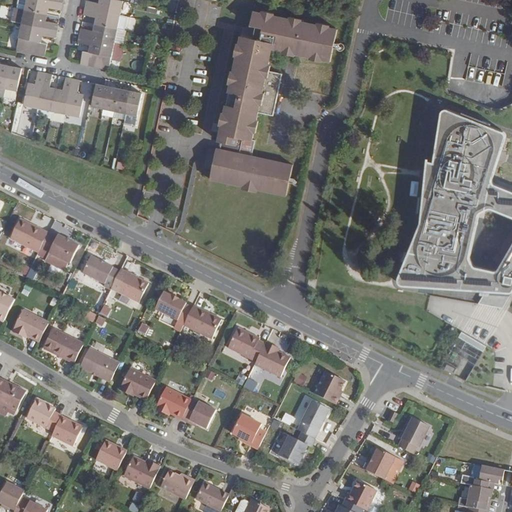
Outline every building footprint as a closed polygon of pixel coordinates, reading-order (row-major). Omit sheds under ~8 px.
[(16,0),(15,9),(22,10),(23,0),(16,0)] [(57,11),(59,4),(41,0),(23,0),(22,10),(39,14),(40,10),(44,11),(45,8),(57,11)] [(121,1),(115,0),(104,0),(104,2),(100,1),(99,4),(85,2),(83,9),(118,16),(121,1)] [(173,0),(165,0),(164,9),(172,11),(174,0),(173,0)] [(8,22),(19,25),(53,32),(55,25),(42,22),(43,19),(38,17),(39,14),(22,10),(15,9),(11,8),(8,22)] [(114,29),(118,16),(83,9),(82,16),(96,18),(95,22),(99,23),(98,26),(114,29)] [(257,113),(272,116),(281,73),(266,69),(271,48),(282,50),(281,52),(293,55),(293,53),(309,56),(309,58),(321,60),(321,59),(330,60),(336,28),(328,26),(328,24),(316,21),(316,23),(300,20),(301,18),(289,16),(288,18),(272,14),(273,12),(261,10),(260,12),(252,10),(249,25),(254,26),(252,37),(240,35),(221,126),(223,126),(222,134),(219,134),(217,142),(220,142),(218,150),(216,149),(214,158),(217,159),(215,171),(211,171),(209,180),(242,187),(241,190),(256,193),(256,190),(286,196),(292,165),(251,157),(254,141),(252,140),(257,113)] [(19,25),(17,38),(24,40),(30,41),(33,42),(34,38),(39,39),(39,37),(52,39),(53,32),(19,25)] [(111,44),(114,29),(98,26),(97,29),(93,29),(92,33),(78,30),(77,37),(111,44)] [(114,29),(111,44),(122,46),(125,32),(114,29)] [(108,58),(111,44),(77,37),(75,44),(88,47),(87,50),(92,51),(91,54),(95,55),(102,56),(108,58)] [(14,51),(21,52),(24,40),(17,38),(14,51)] [(21,52),(28,54),(30,41),(24,40),(21,52)] [(38,43),(33,42),(30,41),(28,54),(35,56),(38,43)] [(45,44),(38,43),(35,56),(43,57),(45,44)] [(85,66),(88,53),(81,52),(78,64),(85,66)] [(95,55),(91,54),(88,53),(85,66),(92,68),(95,55)] [(92,68),(99,69),(102,56),(95,55),(92,68)] [(105,70),(108,58),(102,56),(99,69),(105,70)] [(12,68),(11,72),(8,71),(4,91),(14,93),(20,69),(12,68)] [(22,108),(35,111),(42,74),(36,73),(33,86),(29,85),(28,89),(25,89),(22,108)] [(47,89),(50,76),(42,74),(35,111),(49,113),(53,94),(49,94),(50,90),(47,89)] [(57,91),(56,95),(53,94),(49,113),(62,116),(70,80),(63,78),(60,92),(57,91)] [(77,81),(70,80),(62,116),(76,119),(80,100),(77,99),(78,96),(75,95),(77,81)] [(100,90),(101,86),(95,84),(90,108),(100,111),(104,90),(100,90)] [(100,111),(111,113),(116,89),(108,87),(108,91),(104,90),(100,111)] [(111,113),(122,115),(126,95),(123,94),(124,90),(116,89),(111,113)] [(4,91),(2,101),(12,103),(14,93),(4,91)] [(131,92),(130,96),(126,95),(122,115),(121,122),(121,124),(132,127),(134,118),(139,94),(131,92)] [(404,93),(391,97),(394,105),(406,101),(404,93)] [(511,192),(503,189),(489,183),(505,135),(445,110),(438,132),(432,165),(427,164),(420,225),(398,287),(410,288),(462,291),(504,292),(511,292),(511,192)] [(100,111),(98,118),(110,120),(111,113),(100,111)] [(61,125),(62,116),(49,113),(47,122),(61,125)] [(121,122),(122,115),(111,113),(110,120),(121,122)] [(21,219),(11,239),(39,253),(49,233),(21,219)] [(39,253),(38,254),(47,258),(45,260),(65,270),(69,263),(71,264),(80,246),(59,235),(58,237),(49,233),(41,249),(39,253)] [(92,257),(83,273),(105,284),(106,283),(113,286),(120,272),(113,269),(114,268),(92,257)] [(113,286),(111,289),(139,303),(149,283),(121,269),(120,272),(113,286)] [(0,292),(0,320),(4,322),(15,300),(0,292)] [(164,292),(156,310),(178,321),(174,329),(181,333),(184,326),(193,308),(186,304),(187,303),(179,300),(180,299),(172,295),(172,296),(164,292)] [(103,305),(99,314),(107,317),(111,308),(103,305)] [(193,308),(184,326),(212,339),(222,320),(194,306),(193,308)] [(40,342),(49,322),(24,310),(13,332),(22,336),(23,334),(28,336),(40,342)] [(93,322),(96,314),(88,311),(84,318),(93,322)] [(120,321),(123,313),(115,311),(112,319),(120,321)] [(100,316),(96,323),(103,326),(107,320),(100,316)] [(142,325),(139,331),(146,335),(149,328),(142,325)] [(239,328),(229,348),(257,362),(265,344),(259,341),(260,339),(239,328)] [(45,349),(74,364),(84,344),(54,329),(45,349)] [(468,347),(470,343),(464,341),(460,352),(473,359),(476,350),(468,347)] [(92,349),(103,351),(105,344),(94,342),(92,349)] [(257,362),(255,365),(281,378),(291,358),(278,352),(280,349),(267,342),(257,362)] [(80,368),(110,383),(120,364),(90,349),(80,368)] [(147,401),(156,381),(131,369),(120,390),(129,395),(130,393),(135,395),(147,401)] [(326,372),(315,394),(336,405),(340,397),(338,396),(341,391),(345,382),(326,372)] [(298,373),(294,382),(303,387),(308,377),(298,373)] [(26,391),(0,377),(0,402),(17,411),(26,391)] [(247,377),(243,387),(253,391),(257,381),(247,377)] [(170,414),(183,420),(192,400),(167,388),(156,409),(165,414),(166,412),(170,414)] [(57,408),(38,399),(28,418),(55,431),(62,417),(62,416),(55,412),(57,408)] [(192,400),(183,420),(190,423),(191,421),(197,424),(207,429),(217,411),(193,399),(192,400)] [(313,401),(298,430),(303,432),(315,439),(319,431),(330,409),(313,401)] [(17,411),(0,402),(0,413),(6,416),(8,412),(14,415),(17,411)] [(397,414),(392,412),(388,421),(393,423),(397,414)] [(289,425),(293,416),(284,413),(280,422),(289,425)] [(258,450),(267,433),(260,429),(262,425),(243,415),(233,434),(245,440),(244,442),(258,450)] [(83,427),(62,417),(52,436),(74,447),(83,427)] [(402,440),(399,447),(413,454),(417,447),(419,448),(430,427),(411,418),(407,426),(409,427),(407,431),(404,430),(400,439),(402,440)] [(281,423),(275,420),(271,426),(278,429),(281,423)] [(299,466),(309,446),(312,447),(316,439),(315,439),(303,432),(299,440),(290,436),(280,456),(299,466)] [(128,451),(106,440),(96,460),(118,471),(128,451)] [(375,447),(368,462),(370,464),(378,449),(375,447)] [(368,462),(364,470),(385,480),(385,479),(393,483),(404,462),(396,458),(396,457),(378,449),(370,464),(368,462)] [(150,489),(161,466),(148,460),(146,462),(134,457),(124,476),(150,489)] [(35,466),(28,462),(23,470),(31,474),(35,466)] [(479,478),(482,466),(473,464),(470,476),(479,478)] [(488,490),(489,483),(494,484),(498,485),(499,480),(502,481),(505,470),(482,466),(479,478),(470,476),(463,475),(461,484),(471,486),(473,486),(488,490)] [(186,500),(195,480),(188,477),(187,480),(180,476),(169,471),(161,487),(186,500)] [(349,493),(346,500),(364,509),(367,511),(378,491),(358,481),(351,494),(349,493)] [(7,482),(0,497),(0,502),(8,507),(7,510),(11,511),(14,511),(22,497),(25,491),(7,482)] [(221,511),(229,495),(205,483),(196,500),(221,511)] [(420,487),(413,483),(410,490),(417,493),(420,487)] [(487,504),(488,498),(491,498),(493,491),(488,490),(473,486),(471,486),(468,499),(460,498),(459,506),(469,508),(484,511),(485,504),(487,504)] [(14,511),(47,511),(48,510),(22,497),(14,511)] [(246,511),(251,503),(246,500),(242,502),(237,511),(246,511)] [(246,511),(268,511),(270,509),(252,500),(251,503),(246,511)] [(362,511),(364,509),(346,500),(342,506),(339,511),(362,511)] [(127,510),(131,511),(136,511),(139,507),(131,503),(127,510)]
